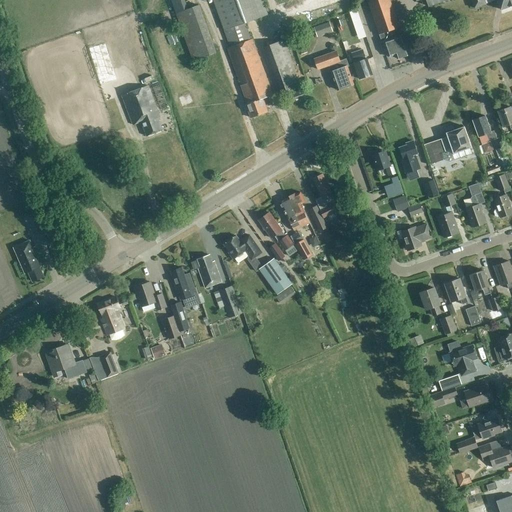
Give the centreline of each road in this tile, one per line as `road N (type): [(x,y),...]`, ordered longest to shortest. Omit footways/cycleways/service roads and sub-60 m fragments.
road 1 (residential): [(341,132),(393,268),(407,272),(511,235)]
road 2 (tertiary): [(124,257),(337,127)]
road 3 (unclassified): [(124,257),(93,212),(35,159),(0,64)]
road 4 (tertiary): [(337,127),(410,84),(511,43)]
road 5 (tertiary): [(0,332),(124,257)]
